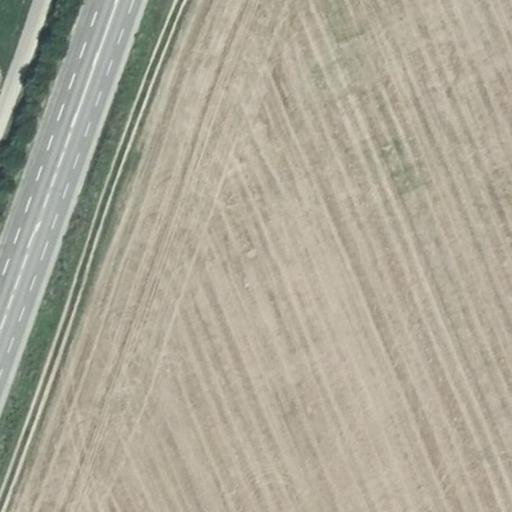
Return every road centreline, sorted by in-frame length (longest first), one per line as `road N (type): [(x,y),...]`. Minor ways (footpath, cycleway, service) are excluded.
road 1 (track): [(0,506),(182,0)]
road 2 (secondary): [(0,338),(120,0)]
road 3 (track): [(43,0),(0,112)]
